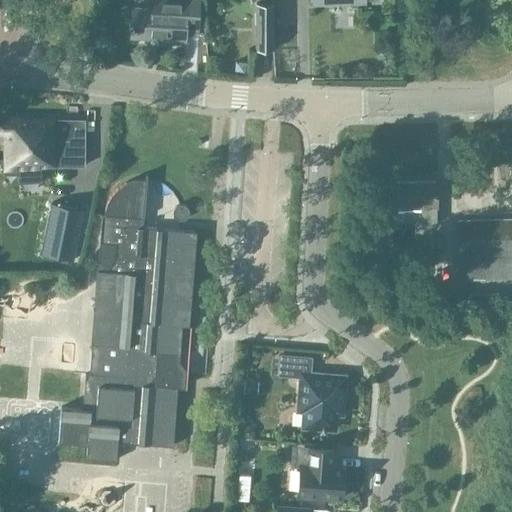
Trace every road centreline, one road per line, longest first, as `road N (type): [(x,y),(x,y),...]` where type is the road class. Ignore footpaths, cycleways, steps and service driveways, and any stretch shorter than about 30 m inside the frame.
road 1 (residential): [(391,511),(399,400),(393,372),(311,292),(321,104)]
road 2 (tertiary): [(321,104),(57,71),(9,56)]
road 3 (tertiary): [(321,104),(511,98)]
